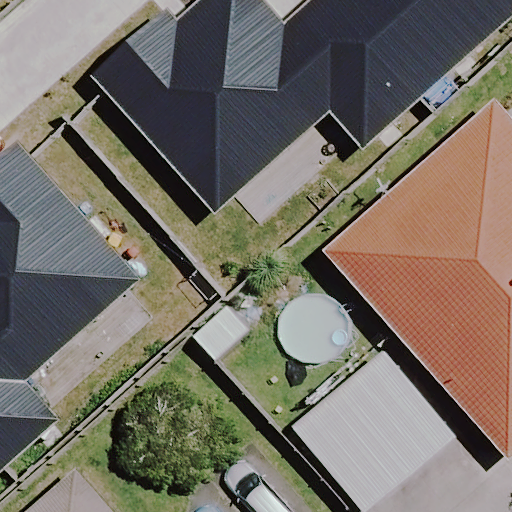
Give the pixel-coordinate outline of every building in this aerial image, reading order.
[(137,0),(312,197),(491,38),(456,0),(137,0)] [(0,128),(33,100),(0,61),(0,128)] [(511,126),(496,109),(328,259),(511,465),(511,126)] [(383,511),(462,445),(390,359),(297,438),(359,511),(383,511)] [(106,511),(83,484),(50,511),(106,511)]
